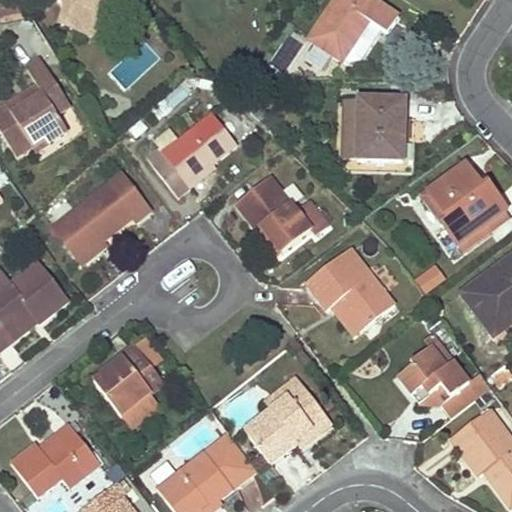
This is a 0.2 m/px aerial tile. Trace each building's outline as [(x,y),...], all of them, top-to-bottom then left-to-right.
[(15,9),(13,0),(0,0),(0,9),(0,12),(15,9)] [(60,28),(71,32),(81,37),(86,28),(104,35),(118,0),(54,0),(57,6),(62,4),(66,14),(60,28)] [(378,31),(383,34),(388,37),(398,21),(366,0),(340,0),(311,43),(351,70),(378,31)] [(0,22),(29,17),(23,8),(15,9),(0,12),(0,11),(0,22)] [(104,35),(86,28),(81,37),(101,44),(104,35)] [(0,135),(17,161),(24,155),(33,150),(44,143),(48,148),(68,135),(57,118),(70,109),(40,63),(27,72),(38,90),(43,96),(12,117),(8,110),(0,114),(0,135)] [(43,96),(38,90),(8,110),(12,117),(43,96)] [(358,162),(360,104),(345,104),(344,162),(358,162)] [(406,105),(383,104),(360,104),(358,162),(404,163),(405,144),(405,132),(406,121),(406,105)] [(165,160),(153,170),(178,202),(190,193),(187,188),(211,170),(237,149),(212,117),(179,143),(170,132),(154,144),(163,155),(162,156),(165,160)] [(421,121),(406,121),(405,132),(405,144),(420,145),(421,121)] [(36,156),(48,148),(44,143),(33,150),(36,156)] [(214,174),(211,170),(187,188),(190,193),(214,174)] [(506,214),(496,201),(487,189),(482,193),(478,188),(466,171),(422,203),(457,250),(506,214)] [(134,221),(137,225),(150,215),(122,179),(53,231),(79,264),(100,248),(103,245),(134,221)] [(316,240),(328,231),(308,205),(296,214),(270,181),(236,208),(256,235),(261,231),(264,235),(281,257),(311,234),(316,240)] [(264,235),(261,231),(256,235),(276,261),(281,257),(264,235)] [(100,248),(79,264),(82,269),(107,250),(103,245),(100,248)] [(351,253),(344,258),(365,284),(371,279),(351,253)] [(360,335),(395,309),(371,279),(365,284),(344,258),(305,288),(326,315),(331,311),(338,306),(360,335)] [(511,325),(508,321),(511,318),(511,260),(463,298),(494,341),(511,327),(511,325)] [(33,320),(38,326),(39,327),(68,305),(38,266),(12,286),(9,282),(0,289),(0,345),(29,323),(33,320)] [(424,298),(447,281),(435,266),(413,282),(424,298)] [(0,289),(9,282),(1,272),(0,272),(0,289)] [(360,335),(338,306),(331,311),(354,340),(360,335)] [(29,323),(0,345),(0,354),(38,326),(33,320),(29,323)] [(452,367),(429,339),(424,344),(429,352),(445,372),(452,367)] [(104,377),(94,385),(121,420),(151,397),(164,387),(133,348),(119,359),(122,363),(104,377)] [(455,399),(448,404),(441,410),(450,422),(489,391),(483,382),(480,378),(468,388),(452,367),(445,372),(429,352),(411,366),(413,370),(399,382),(413,400),(424,391),(430,398),(445,387),(455,399)] [(122,363),(119,359),(101,373),(104,377),(122,363)] [(270,415),(302,390),(295,382),(264,406),(270,415)] [(430,398),(424,391),(413,400),(418,407),(441,410),(448,404),(455,399),(445,387),(430,398)] [(271,469),(297,449),(295,446),(326,422),(302,390),(270,415),(244,434),(271,469)] [(151,397),(121,420),(129,431),(160,407),(151,397)] [(493,479),(492,482),(492,485),(502,499),(511,491),(511,444),(489,414),(451,442),(479,480),(485,476),(488,473),(491,476),(493,479)] [(295,446),(297,449),(300,452),(331,428),(326,422),(295,446)] [(68,428),(56,438),(59,443),(43,455),(39,451),(37,448),(11,467),(38,501),(61,483),(69,493),(100,469),(68,428)] [(178,475),(157,492),(172,511),(207,511),(217,504),(256,473),(228,437),(178,475)] [(56,438),(39,451),(43,455),(59,443),(56,438)] [(169,464),(148,480),(157,492),(178,475),(169,464)] [(491,476),(488,473),(485,476),(492,485),(492,482),(493,479),(491,476)] [(107,511),(121,502),(113,491),(84,511),(107,511)] [(511,511),(511,509),(511,491),(502,499),(511,511)] [(128,511),(121,502),(107,511),(128,511)]
